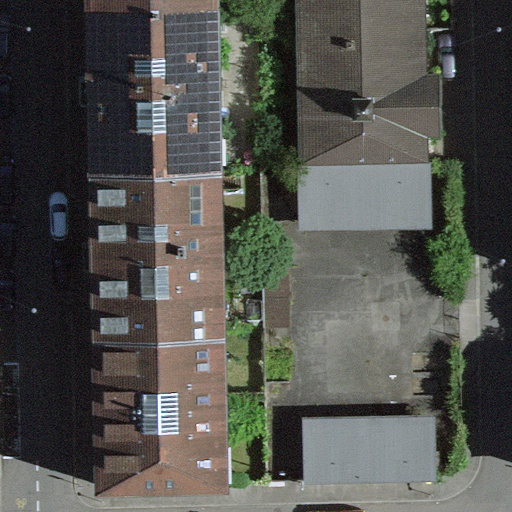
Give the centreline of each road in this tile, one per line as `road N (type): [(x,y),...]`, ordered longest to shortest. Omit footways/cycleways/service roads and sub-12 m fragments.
road 1 (residential): [(39,511),(28,0)]
road 2 (residential): [(493,511),(485,0)]
